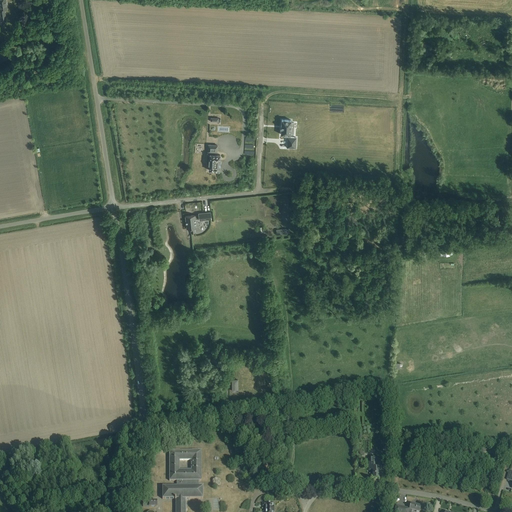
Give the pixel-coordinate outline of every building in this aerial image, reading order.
[(291,130),(291,128),(294,128),(294,125),(294,123),(291,123),(291,120),(287,120),(282,120),(281,122),(281,125),(281,127),(281,129),(281,132),(281,134),(284,135),(287,135),(288,135),(287,141),(287,148),(291,148),(296,148),(296,142),(296,137),(292,137),(290,137),(290,135),(290,134),(291,130)] [(220,160),(220,157),(220,155),(215,155),(215,152),(217,152),(217,149),(217,145),(208,145),(208,149),(208,152),(208,154),(207,154),(207,160),(209,160),(209,161),(209,164),(209,165),(209,170),(210,170),(218,171),(219,171),(219,170),(220,165),(220,164),(220,162),(220,161),(220,160)] [(190,228),(191,233),(195,232),(194,223),(196,223),(195,219),(199,219),(199,220),(211,219),(211,212),(198,213),(198,215),(195,216),(195,215),(185,216),(187,228),(190,228)] [(451,247),(439,249),(440,256),(443,256),(443,257),(449,256),(449,255),(452,255),(451,247)] [(185,511),(185,499),(203,499),(203,486),(198,486),(198,481),(201,481),(201,451),(198,451),(198,450),(192,451),(179,451),(175,451),(169,451),(169,481),(176,481),(176,487),(162,487),(162,499),(175,499),(175,511),(185,511)] [(373,479),(379,478),(378,468),(376,468),(376,459),(369,459),(369,467),(369,471),(373,471),(373,479)] [(149,501),(149,497),(144,497),(143,500),(142,500),(143,500),(143,506),(142,506),(142,507),(157,507),(157,501),(149,501)]
